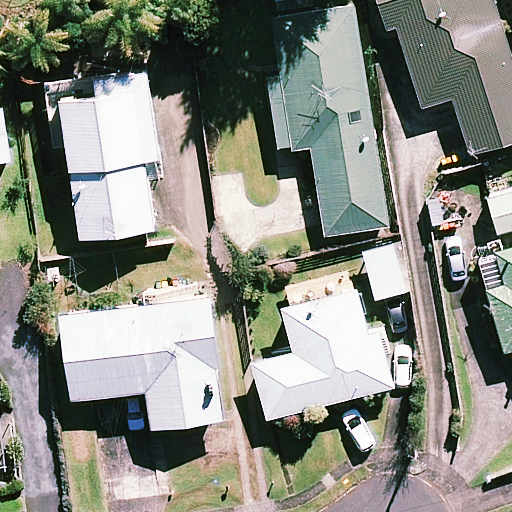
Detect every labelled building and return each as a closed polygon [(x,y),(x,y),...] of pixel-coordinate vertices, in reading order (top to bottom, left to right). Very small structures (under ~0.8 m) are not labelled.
[(511,135),(511,69),(487,0),(371,0),(382,28),(391,25),(418,102),(447,92),(468,151),(511,135)] [(384,222),(347,1),(266,15),(282,111),(273,113),(278,146),(306,141),(321,233),(384,222)] [(152,149),(135,61),(44,79),(73,233),(92,229),(98,258),(153,248),(135,152),(152,149)] [(511,225),(511,188),(484,196),(494,230),(511,225)] [(407,286),(395,239),(359,247),(370,295),(407,286)] [(511,239),(471,252),(498,343),(511,339),(511,239)] [(360,326),(348,281),(275,300),(287,347),(247,358),(262,414),(387,381),(372,323),(360,326)] [(215,412),(200,289),(53,307),(64,393),(139,383),(144,421),(215,412)] [(0,492),(13,491),(9,464),(0,465),(0,492)]
